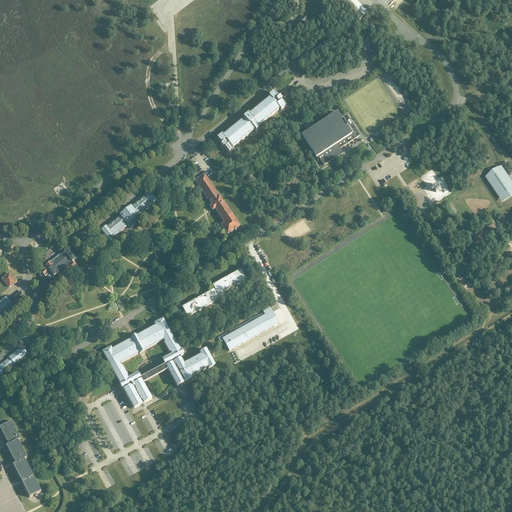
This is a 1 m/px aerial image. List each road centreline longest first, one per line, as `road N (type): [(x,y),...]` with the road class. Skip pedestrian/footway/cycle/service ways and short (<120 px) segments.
road 1 (unclassified): [(0,392),(456,105)]
road 2 (unclassified): [(0,237),(81,234),(320,44),(415,39)]
road 3 (track): [(262,511),(328,430),(511,314)]
